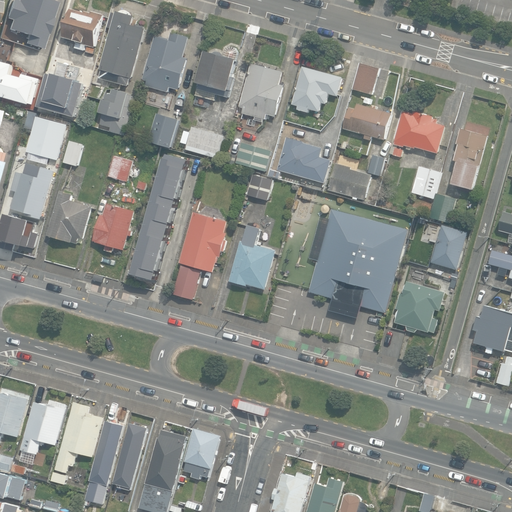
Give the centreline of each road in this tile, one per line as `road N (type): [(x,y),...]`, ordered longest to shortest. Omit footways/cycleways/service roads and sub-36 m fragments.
road 1 (residential): [(511,68),(259,0)]
road 2 (secondary): [(179,331),(392,390)]
road 3 (secondary): [(0,283),(179,331)]
road 4 (secondary): [(163,386),(0,340)]
road 5 (secondary): [(511,484),(374,445)]
road 6 (secondary): [(392,390),(511,420)]
